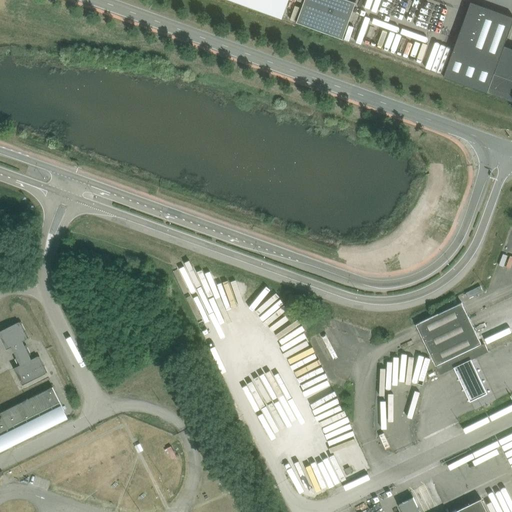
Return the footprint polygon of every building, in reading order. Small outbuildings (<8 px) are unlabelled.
[(283,18),(289,0),(236,0),(236,1),(283,18)] [(356,3),(348,0),(304,0),(296,22),(342,39),(356,3)] [(494,73),(504,45),(511,23),(511,16),(471,2),(444,77),(487,92),(494,73)] [(511,101),(511,48),(504,45),(494,73),(487,92),(511,101)] [(481,343),(462,302),(416,324),(440,375),(486,353),(488,350),(485,345),(482,344),(481,345),(480,344),(481,343)] [(22,342),(28,339),(19,322),(0,331),(0,335),(7,349),(12,347),(20,365),(31,359),(22,342)] [(31,359),(20,365),(14,368),(22,385),(46,373),(38,356),(31,359)] [(275,401),(301,478),(346,463),(331,419),(330,420),(315,372),(285,382),(290,396),(275,401)] [(65,411),(53,387),(46,390),(58,414),(65,411)] [(58,414),(46,390),(39,393),(51,417),(58,414)] [(51,417),(39,393),(30,398),(42,422),(51,417)] [(42,422),(30,398),(20,403),(32,427),(42,422)] [(32,427),(20,403),(10,408),(22,432),(32,427)] [(22,432),(10,408),(0,413),(2,416),(0,416),(0,438),(10,433),(12,437),(12,436),(22,432)] [(487,511),(481,499),(452,511),(420,511),(413,497),(399,504),(402,511),(487,511)]
